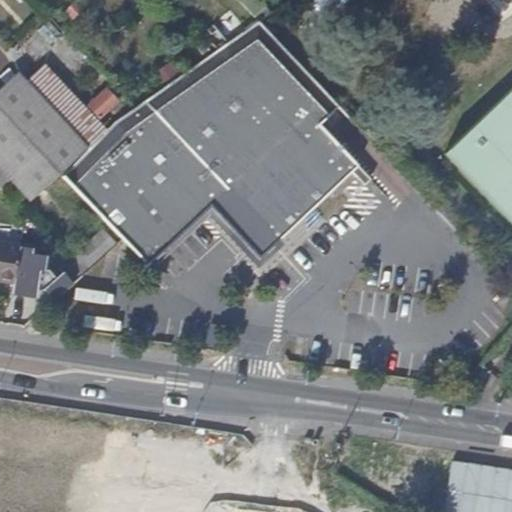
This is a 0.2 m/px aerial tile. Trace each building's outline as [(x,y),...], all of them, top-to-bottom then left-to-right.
[(319,127),(337,111),(316,87),(257,21),(192,66),(178,75),(124,114),(111,123),(103,132),(93,141),(87,148),(60,173),(144,265),(225,191),(274,244),(277,240),(350,175),(363,189),(369,183),(319,127)] [(178,75),(192,66),(185,55),(170,66),(178,75)] [(12,71),(5,65),(0,69),(0,78),(2,81),(12,71)] [(87,148),(14,70),(12,71),(2,81),(0,82),(0,168),(30,200),(60,173),(87,148)] [(124,114),(102,90),(85,107),(96,118),(101,113),(111,123),(124,114)] [(511,102),(453,159),(511,220),(511,102)] [(91,121),(76,105),(68,113),(83,130),(91,121)] [(93,141),(103,132),(92,119),(91,121),(83,130),(93,141)] [(225,191),(144,265),(149,270),(225,200),(274,254),(282,245),(277,240),(274,244),(225,191)] [(79,275),(106,250),(115,242),(103,231),(68,264),(79,275)] [(0,280),(10,283),(17,248),(0,244),(0,280)] [(51,278),(43,271),(39,271),(41,256),(26,254),(27,249),(17,248),(15,258),(9,296),(31,300),(34,289),(38,290),(49,302),(69,284),(58,272),(51,278)] [(362,457),(430,469),(435,444),(367,431),(362,457)] [(484,474),(487,450),(460,447),(458,471),(484,474)]
